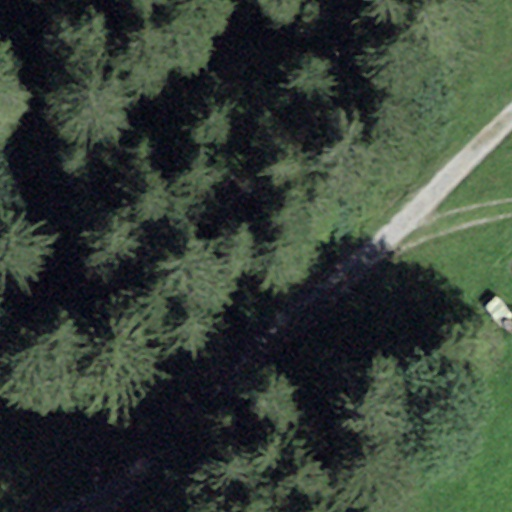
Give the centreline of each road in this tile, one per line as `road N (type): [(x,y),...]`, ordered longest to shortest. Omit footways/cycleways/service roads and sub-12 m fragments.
road 1 (track): [(511,118),(215,425),(159,468),(77,511)]
road 2 (track): [(366,265),(511,214)]
